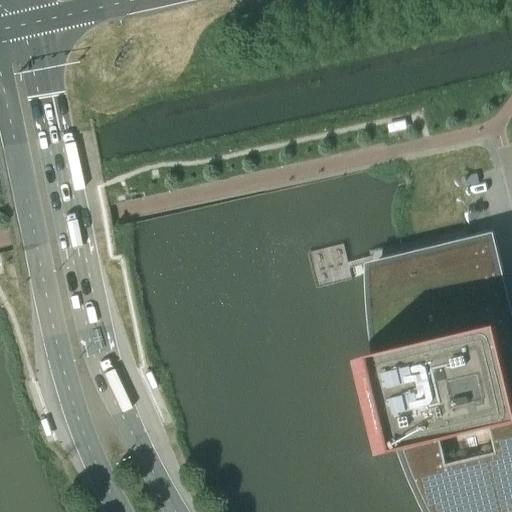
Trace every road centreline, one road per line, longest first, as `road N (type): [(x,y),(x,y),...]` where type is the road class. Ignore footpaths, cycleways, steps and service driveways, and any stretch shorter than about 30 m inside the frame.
road 1 (secondary): [(172,511),(127,427),(92,325),(36,26)]
road 2 (secondary): [(0,70),(58,359),(119,511)]
road 3 (secondary): [(36,26),(160,0)]
